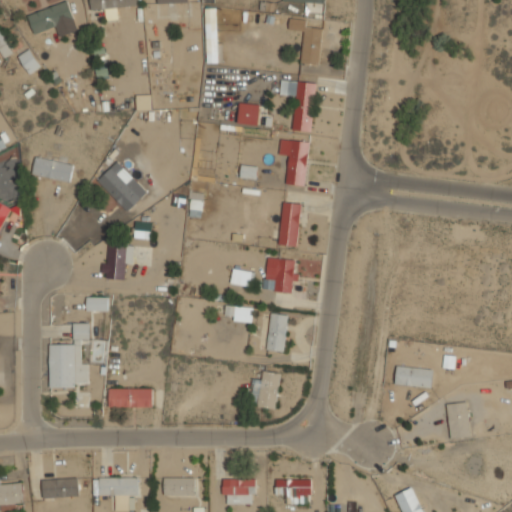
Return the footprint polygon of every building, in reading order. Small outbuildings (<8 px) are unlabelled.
[(90,0),(91,11),(103,10),(104,19),(119,18),(118,7),(140,6),(139,0),(90,0)] [(28,15),(34,33),(74,20),(68,1),(28,15)] [(206,62),(217,62),(217,8),(206,8),(206,62)] [(301,62),(319,64),(323,29),(293,25),(293,28),(304,29),(301,62)] [(12,53),(0,31),(0,50),(4,58),(12,53)] [(41,67),(31,48),(18,55),(29,73),(41,67)] [(295,96),(293,129),(312,131),(316,83),(282,80),(281,95),(295,96)] [(136,95),(137,110),(152,109),(151,94),(136,95)] [(239,124),(260,123),(259,102),(238,103),(239,124)] [(310,142),(281,139),(279,157),(288,158),(286,183),(306,185),(310,142)] [(70,182),(74,164),(36,156),(32,174),(70,182)] [(241,178),(257,178),(257,166),(241,166),(241,178)] [(128,211),(140,198),(126,184),(132,179),(121,168),(116,173),(111,167),(97,181),(128,211)] [(189,216),(202,217),(203,192),(190,192),(189,216)] [(298,246),(301,204),(283,202),(280,245),(298,246)] [(0,229),(11,209),(0,203),(0,229)] [(151,238),(152,222),(135,221),(135,237),(151,238)] [(125,279),(126,263),(137,264),(137,263),(150,264),(150,248),(135,248),(135,244),(106,243),(105,278),(125,279)] [(295,293),(298,260),(279,258),(276,281),(264,279),(263,290),(295,293)] [(231,284),(250,286),(252,271),(233,269),(231,284)] [(108,297),(88,297),(88,309),(108,309),(108,297)] [(225,320),(252,321),(253,306),(226,305),(225,320)] [(266,349),(284,351),(289,314),(271,311),(266,349)] [(90,323),(73,323),(73,344),(49,344),(49,386),(88,386),(88,364),(82,364),(82,340),(90,340),(90,323)] [(433,369),(397,365),(395,383),(431,387),(433,369)] [(280,373),(263,371),(262,380),(252,378),(249,404),(276,408),(280,373)] [(152,406),(152,389),(110,389),(110,406),(152,406)] [(448,403),(449,438),(469,437),(468,402),(448,403)] [(138,476),(99,477),(100,495),(115,494),(115,510),(134,510),(134,496),(138,496),(138,476)] [(42,479),(43,497),(79,496),(78,477),(42,479)] [(194,477),(164,477),(164,495),(195,495),(194,477)] [(254,479),(222,478),(222,494),(226,494),(226,503),(254,504),(254,479)] [(310,478),(276,479),(276,494),(287,494),(287,503),(311,503),(310,478)] [(22,480),(0,481),(0,504),(2,504),(2,511),(16,510),(15,502),(24,501),(22,480)] [(395,495),(402,511),(423,511),(412,486),(395,495)]
